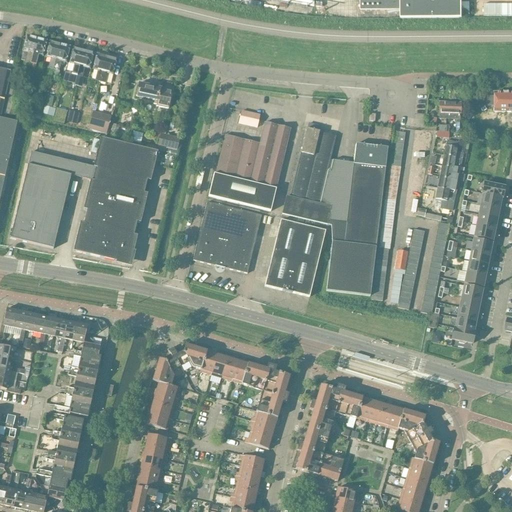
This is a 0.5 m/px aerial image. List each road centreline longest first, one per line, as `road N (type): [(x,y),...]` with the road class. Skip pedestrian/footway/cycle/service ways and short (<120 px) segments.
road 1 (tertiary): [(511,37),(309,36),(136,0)]
road 2 (residential): [(227,70),(0,16)]
road 3 (unclassified): [(174,296),(227,70)]
road 4 (tertiary): [(174,296),(0,263)]
road 5 (unclassified): [(399,87),(227,70)]
road 6 (tertiary): [(470,381),(314,334)]
road 7 (tertiary): [(314,334),(174,296)]
road 8 (residential): [(439,511),(470,381)]
road 9 (residential): [(279,458),(314,334)]
